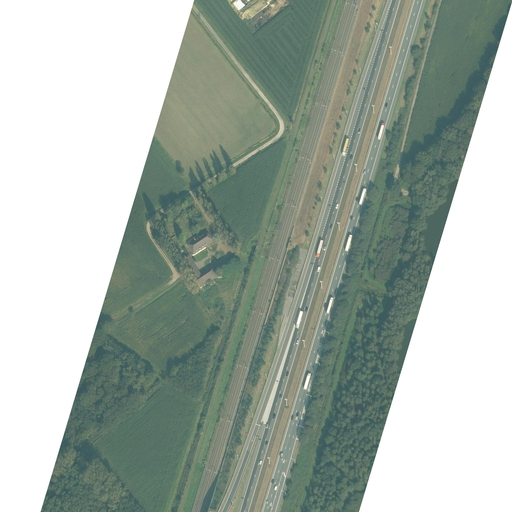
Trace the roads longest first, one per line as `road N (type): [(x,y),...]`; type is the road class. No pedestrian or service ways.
road 1 (motorway): [(267,511),(418,0)]
road 2 (unclassified): [(175,271),(151,220),(276,137),(281,124),(189,0)]
road 3 (motorway): [(327,230),(222,511)]
road 4 (motorway): [(327,230),(243,511)]
road 5 (track): [(335,0),(258,252)]
road 6 (motorway): [(396,0),(327,230)]
road 7 (unclassified): [(412,190),(394,183),(441,0)]
road 8 (unknown): [(511,57),(476,118),(412,190)]
